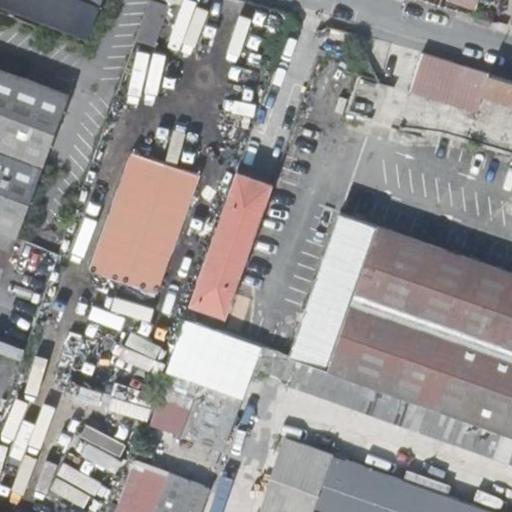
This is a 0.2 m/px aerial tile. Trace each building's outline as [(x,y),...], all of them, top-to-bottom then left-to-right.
[(0,0),(0,6),(89,39),(103,0),(0,0)] [(166,2),(160,0),(148,0),(135,38),(151,44),(166,2)] [(282,23),(264,16),(254,39),(272,46),(282,23)] [(511,78),(449,59),(432,63),(424,51),(413,90),(480,110),(485,93),(511,101),(511,78)] [(0,229),(17,236),(69,94),(0,67),(0,229)] [(125,283),(165,170),(128,157),(88,270),(125,283)] [(203,184),(165,170),(125,283),(162,297),(203,184)] [(274,184),(239,171),(193,299),(228,311),(274,184)] [(330,367),(511,430),(511,267),(381,221),(381,223),(342,210),(292,351),(331,365),(330,367)] [(0,259),(8,262),(17,236),(0,229),(0,259)] [(238,292),(227,324),(242,330),(254,298),(238,292)] [(293,382),(315,390),(319,381),(416,412),(421,399),(301,357),(293,382)] [(319,381),(315,390),(412,424),(416,412),(319,381)] [(222,443),(238,395),(220,389),(216,399),(212,398),(199,435),(222,443)] [(113,395),(110,407),(141,415),(144,403),(113,395)] [(241,396),(238,395),(222,443),(224,443),(241,396)] [(427,415),(511,441),(511,431),(431,403),(427,415)] [(511,459),(511,441),(427,415),(422,428),(511,459)] [(310,511),(503,511),(285,432),(268,476),(317,494),(310,511)] [(197,511),(207,483),(172,470),(156,511),(197,511)] [(202,511),(212,485),(207,483),(197,511),(202,511)]
